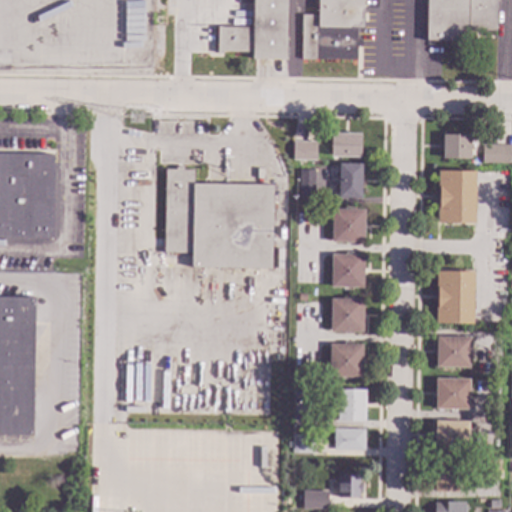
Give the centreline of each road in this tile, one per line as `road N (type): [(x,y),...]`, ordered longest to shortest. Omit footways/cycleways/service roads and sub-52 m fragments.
road 1 (residential): [(511,106),(0,100)]
road 2 (residential): [(395,105),(394,511)]
